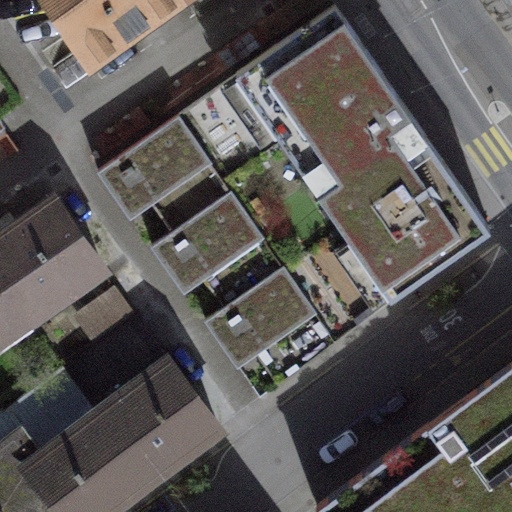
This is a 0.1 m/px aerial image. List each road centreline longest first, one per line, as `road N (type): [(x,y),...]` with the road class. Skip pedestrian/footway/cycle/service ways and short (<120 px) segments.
road 1 (residential): [(55,151),(270,458)]
road 2 (residential): [(511,278),(270,458)]
road 3 (residential): [(55,151),(279,0)]
road 4 (secondary): [(408,0),(511,148)]
